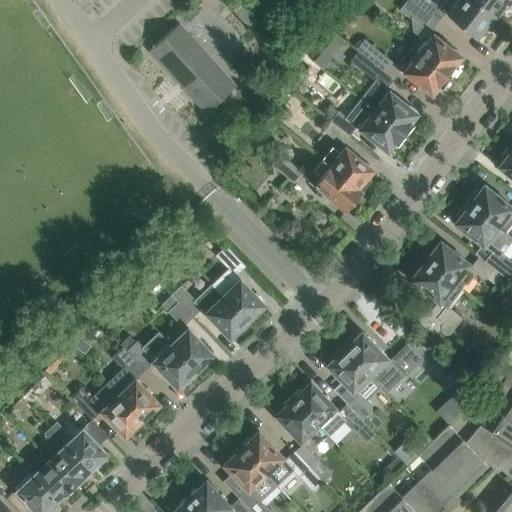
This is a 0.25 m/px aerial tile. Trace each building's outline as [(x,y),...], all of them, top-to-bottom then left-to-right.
[(462,55),(432,32),(439,23),(409,0),(406,0),(400,8),(412,18),(414,30),(420,34),(410,46),(451,78),(459,67),(459,64),(456,62),(462,55)] [(497,18),(473,0),(446,0),(442,7),(432,0),(409,0),(439,23),(446,13),(476,37),(483,29),(485,31),(488,31),(497,18)] [(505,0),(473,0),(497,18),(506,7),(506,4),(504,2),(505,0)] [(235,86),(179,24),(150,51),(206,112),(235,86)] [(451,78),(410,46),(397,63),(365,37),(357,48),(359,49),(357,51),(394,79),(401,69),(432,94),(437,87),(440,89),(442,89),(451,78)] [(417,113),(386,89),(394,79),(357,51),(350,60),(375,79),(360,99),(366,103),(407,135),(414,125),(414,121),(412,119),(417,113)] [(407,135),(366,103),(353,120),(339,109),(338,110),(330,104),(324,113),(329,117),(328,118),(349,135),(356,126),(388,151),(393,144),(395,146),(398,146),(407,135)] [(373,170),(342,145),(349,135),(328,118),(321,127),(321,130),(322,132),(323,132),(324,132),(325,132),(326,131),(337,140),(322,159),(361,191),(371,180),(367,177),(373,170)] [(504,160),(499,167),(511,176),(511,146),(510,145),(502,155),(502,159),(504,160)] [(284,156),(275,167),(293,182),(300,172),(346,210),(361,191),(322,159),(314,168),(311,166),(312,163),(307,158),(305,161),(299,168),(284,156)] [(477,189),(467,202),(499,227),(503,231),(511,220),(511,219),(508,216),(511,210),(511,206),(485,185),(480,192),(477,189)] [(511,237),(499,227),(467,202),(457,214),(460,217),(455,223),(486,247),(479,256),(504,275),(505,274),(508,277),(511,271),(511,263),(501,255),(511,240),(511,237)] [(470,264),(441,241),(436,248),(433,245),(423,258),(461,288),(462,287),(472,274),(466,269),(470,264)] [(245,266),(227,246),(217,256),(228,267),(236,275),(245,266)] [(504,275),(479,256),(472,265),(487,277),(488,277),(497,284),(504,275)] [(461,288),(423,258),(413,270),(416,272),(411,279),(438,301),(429,313),(426,310),(417,322),(432,333),(449,334),(461,320),(462,317),(447,306),(449,304),(453,305),(465,289),(462,287),(461,288)] [(228,267),(212,283),(223,294),(223,295),(250,324),(258,316),(257,312),(265,305),(240,278),(236,275),(228,267)] [(250,324),(223,295),(223,294),(212,283),(196,299),(203,306),(202,308),(230,337),(238,330),(243,331),(250,324)] [(173,293),(193,316),(202,308),(203,306),(196,299),(182,284),(173,293)] [(193,316),(173,293),(162,304),(184,325),(193,316)] [(213,354),(187,326),(169,343),(197,373),(207,364),(205,362),(213,354)] [(197,373),(169,343),(158,331),(144,345),(138,339),(136,340),(130,334),(121,343),(123,346),(141,365),(142,365),(152,354),(154,356),(151,359),(178,387),(186,380),(188,382),(197,373)] [(414,364),(401,351),(391,360),(387,357),(362,332),(355,338),(352,335),(342,345),(386,391),(412,366),(414,364)] [(82,339),(76,348),(85,353),(90,344),(82,339)] [(423,360),(408,344),(401,351),(414,364),(412,366),(414,368),(416,367),(423,360)] [(334,359),(327,365),(353,392),(355,393),(346,402),(363,419),(373,410),(373,402),(374,402),(386,391),(342,345),(331,356),(334,359)] [(160,404),(135,378),(145,368),(142,365),(141,365),(123,346),(113,355),(123,366),(106,382),(142,420),(144,418),(148,419),(152,415),(151,412),(160,404)] [(511,371),(510,370),(500,386),(511,394),(511,371)] [(142,420),(106,382),(92,396),(82,385),(71,395),(92,418),(100,410),(125,436),(134,428),(137,429),(141,425),(141,422),(142,420)] [(295,397),(293,399),(319,426),(327,435),(338,424),(344,420),(352,428),(363,419),(346,402),(338,410),(336,409),(311,383),(302,391),(298,390),(295,394),(295,397)] [(511,394),(500,386),(487,405),(503,416),(492,433),(511,445),(511,394)] [(462,404),(471,394),(461,387),(453,396),(462,404)] [(318,426),(293,399),(292,400),(288,399),(285,403),(285,406),(276,415),(303,444),(295,450),(293,451),(309,467),(316,475),(317,475),(321,479),(330,471),(311,450),(318,443),(309,435),(318,426)] [(57,419),(50,427),(59,437),(67,430),(57,419)] [(449,424),(433,439),(473,480),(492,462),(505,472),(511,463),(511,445),(492,433),(480,425),(468,439),(465,442),(449,424)] [(59,437),(50,427),(44,432),(54,442),(59,437)] [(107,453),(99,444),(83,427),(66,443),(91,469),(97,463),(99,465),(108,457),(105,455),(107,453)] [(309,467),(293,451),(284,459),(258,431),(251,439),(247,438),(243,443),(244,446),(241,448),(275,483),(293,466),(301,474),(309,467)] [(473,480),(433,439),(418,454),(434,472),(420,486),(444,511),(447,511),(457,503),(453,499),(473,480)] [(405,441),(394,451),(398,455),(405,462),(407,463),(417,453),(405,441)] [(91,469),(66,443),(49,459),(77,488),(87,478),(84,475),(91,469)] [(275,483),(241,448),(240,449),(236,448),(232,453),(233,456),(224,464),(247,489),(238,497),(252,511),(271,511),(259,499),(275,483)] [(42,452),(26,467),(58,501),(64,495),(66,498),(77,488),(49,459),(42,452)] [(389,478),(405,462),(398,455),(383,470),(389,477),(389,478)] [(511,511),(511,463),(505,472),(511,478),(511,495),(503,507),(509,511),(511,511)] [(26,467),(9,483),(36,511),(45,511),(48,510),(49,511),(50,511),(59,505),(56,502),(58,501),(26,467)] [(230,505),(206,480),(198,487),(195,488),(191,492),(190,495),(189,497),(202,511),(252,511),(238,497),(230,505)] [(444,511),(420,486),(405,500),(388,483),(373,498),(386,511),(444,511)] [(202,511),(189,497),(187,498),(183,499),(180,502),(179,505),(172,511),(202,511)] [(12,511),(0,498),(0,511),(12,511)] [(386,511),(373,498),(357,511),(386,511)]
